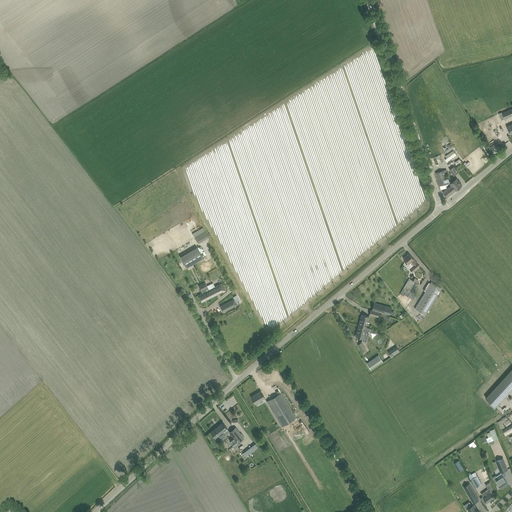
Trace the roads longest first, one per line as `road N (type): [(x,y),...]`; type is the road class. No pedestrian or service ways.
road 1 (unclassified): [(94,511),(245,369),(440,209)]
road 2 (unclassified): [(440,209),(368,0)]
